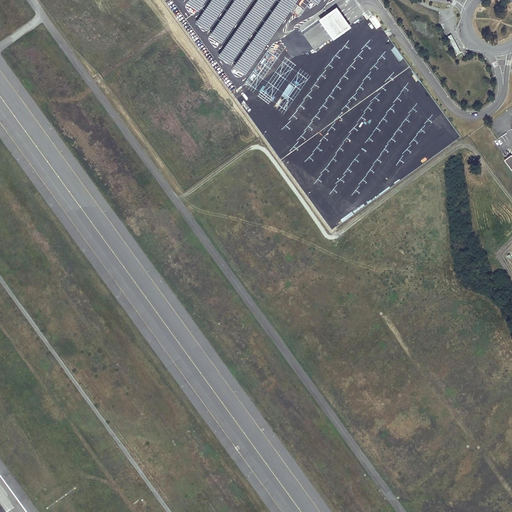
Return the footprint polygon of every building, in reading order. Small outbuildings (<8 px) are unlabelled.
[(205,0),(187,0),(187,1),(199,10),(205,0)] [(211,0),(196,22),(208,30),(228,0),(211,0)] [(250,0),(233,0),(210,34),(222,42),(250,0)] [(257,0),(218,55),(230,63),(274,0),(257,0)] [(296,0),(279,0),(234,66),(245,74),(296,0)] [(336,7),(318,20),(331,39),(350,26),(336,7)]
